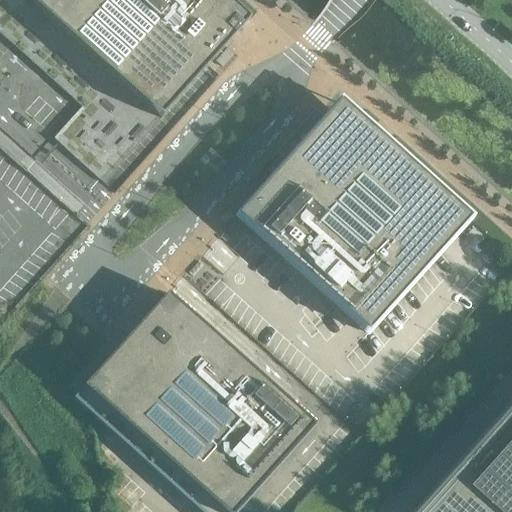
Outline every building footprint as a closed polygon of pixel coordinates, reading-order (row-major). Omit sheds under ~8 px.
[(0,0),(0,26),(23,0),(0,0)] [(248,22),(224,0),(23,0),(0,27),(0,34),(81,108),(53,139),(102,183),(248,22)] [(470,220),(339,103),(236,217),(367,335),(470,220)] [(166,295),(72,400),(196,511),(238,511),(314,428),(166,295)] [(511,511),(511,421),(430,511),(511,511)]
